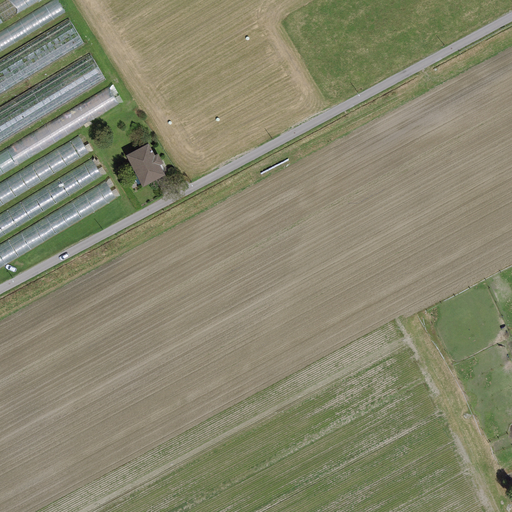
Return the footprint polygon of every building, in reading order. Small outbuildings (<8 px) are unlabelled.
[(0,51),(65,12),(57,0),(51,0),(0,31),(0,51)] [(0,24),(42,0),(6,0),(0,4),(0,24)] [(68,19),(0,59),(0,94),(83,44),(68,19)] [(90,54),(0,108),(0,143),(105,79),(90,54)] [(0,176),(119,105),(108,88),(0,151),(0,176)] [(0,205),(88,154),(77,136),(0,182),(0,205)] [(165,176),(160,166),(163,165),(158,155),(154,157),(148,145),(126,157),(142,188),(165,176)] [(0,237),(101,177),(90,159),(0,213),(0,237)] [(0,267),(116,199),(105,181),(0,243),(0,267)]
